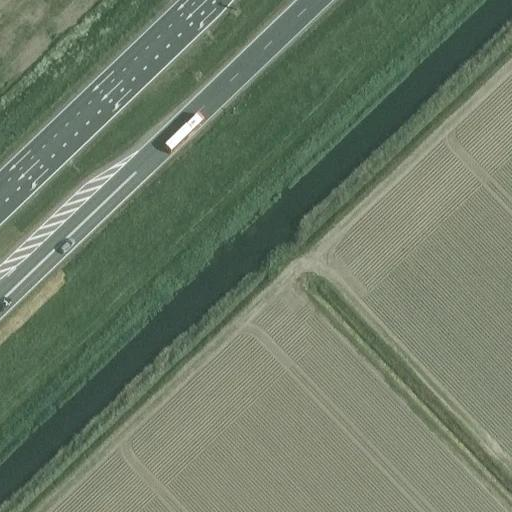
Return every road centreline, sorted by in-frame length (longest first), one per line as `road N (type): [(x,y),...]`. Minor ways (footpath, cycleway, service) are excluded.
road 1 (trunk): [(0,300),(314,0)]
road 2 (trunk): [(196,0),(0,191)]
